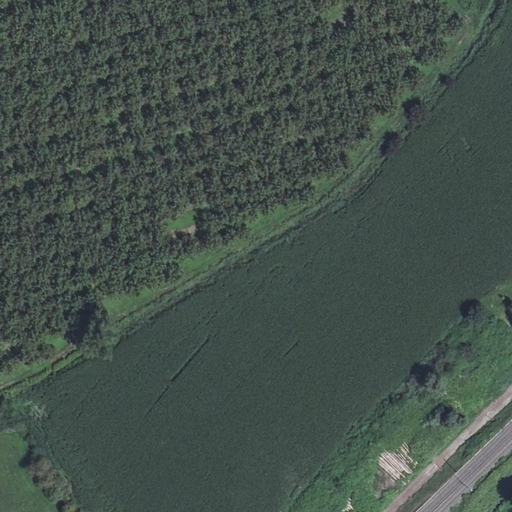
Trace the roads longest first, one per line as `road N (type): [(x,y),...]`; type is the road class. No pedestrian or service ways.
road 1 (track): [(0,390),(348,172),(480,0)]
road 2 (track): [(387,511),(511,390)]
